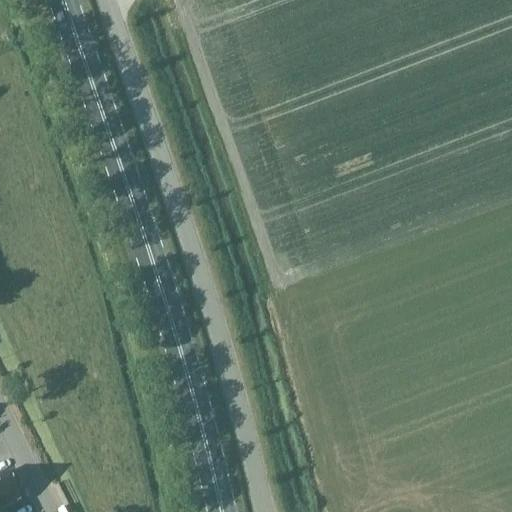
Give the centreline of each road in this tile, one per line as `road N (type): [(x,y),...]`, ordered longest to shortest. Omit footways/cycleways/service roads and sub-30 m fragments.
road 1 (primary): [(220,511),(164,301),(60,0)]
road 2 (unclassified): [(263,511),(220,340),(106,0)]
